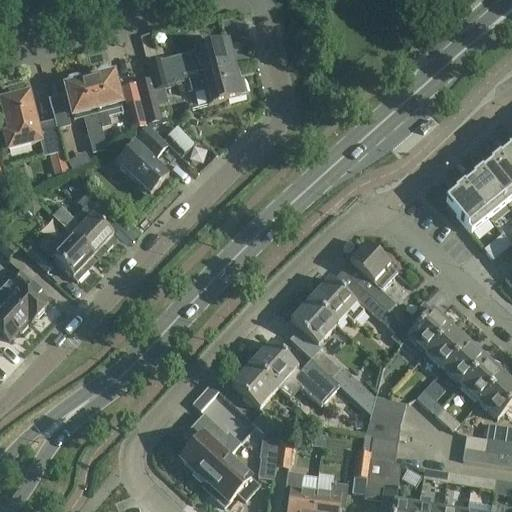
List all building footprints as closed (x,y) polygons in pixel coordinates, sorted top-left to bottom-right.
[(182,86),(234,73),(227,46),(194,54),(195,59),(181,63),(185,75),(179,77),(166,80),(162,66),(147,70),(151,83),(153,94),(165,91),(182,86)] [(182,86),(182,87),(184,96),(196,93),(196,94),(204,92),(208,108),(246,99),(242,81),(236,82),(234,73),(182,86)] [(121,111),(113,79),(110,79),(107,77),(100,78),(98,82),(89,85),(101,132),(110,130),(107,115),(121,111)] [(153,94),(151,83),(137,86),(140,97),(153,94)] [(107,153),(101,132),(89,85),(79,87),(76,85),(69,86),(67,90),(65,91),(73,123),(82,121),(92,157),(107,153)] [(146,130),(135,86),(120,90),(131,134),(146,130)] [(169,107),(165,91),(153,94),(140,97),(143,107),(147,128),(163,124),(159,110),(169,107)] [(35,128),(28,99),(1,106),(12,152),(39,145),(43,160),(61,155),(56,133),(54,123),(35,128)] [(62,99),(48,103),(54,123),(56,133),(70,129),(62,99)] [(171,154),(190,171),(200,160),(181,143),(171,154)] [(511,149),(507,154),(508,155),(499,162),(498,161),(497,161),(511,179),(511,149)] [(141,156),(133,163),(128,159),(117,170),(149,199),(168,180),(144,157),(143,158),(141,156)] [(511,203),(511,179),(497,161),(489,168),(490,169),(482,176),(481,175),(480,176),(506,208),(511,203)] [(53,169),(56,189),(71,187),(68,167),(53,169)] [(506,208),(480,176),(471,183),(472,184),(464,191),(463,190),(462,190),(489,222),(506,208)] [(123,182),(116,190),(128,202),(136,194),(123,182)] [(489,222),(462,190),(454,197),(455,198),(445,206),(470,238),(489,222)] [(64,233),(97,265),(118,243),(107,233),(117,223),(88,195),(77,206),(82,211),(72,222),(61,211),(52,220),(64,232),(64,233)] [(97,265),(64,233),(43,254),(77,286),(97,265)] [(0,238),(0,254),(7,261),(17,251),(2,237),(0,238)] [(492,264),(511,249),(502,239),(483,254),(492,264)] [(365,248),(349,266),(341,274),(365,296),(387,317),(396,308),(382,295),(397,278),(365,248)] [(46,277),(54,269),(32,249),(24,257),(46,277)] [(0,293),(0,295),(31,325),(48,307),(41,300),(43,298),(18,274),(0,293)] [(365,296),(341,274),(334,282),(379,326),(380,324),(394,338),(401,330),(387,317),(365,296)] [(328,283),(309,304),(337,330),(345,321),(353,328),(364,316),(328,283)] [(31,325),(0,295),(0,336),(8,345),(28,324),(30,326),(31,325)] [(337,330),(309,304),(290,325),(317,351),(337,330)] [(427,359),(453,331),(451,329),(450,331),(436,318),(437,316),(433,313),(432,314),(423,306),(401,330),(394,338),(390,342),(400,350),(408,342),(427,359)] [(453,331),(427,359),(445,376),(471,347),(469,345),(467,347),(454,334),(455,333),(453,331)] [(337,389),(331,383),(310,364),(301,375),(270,347),(250,368),(278,393),(288,382),(320,412),(339,391),(337,389)] [(471,347),(445,376),(462,392),(488,363),(486,362),(485,363),(471,351),(473,349),(471,347)] [(310,364),(331,383),(339,375),(319,355),(310,364)] [(488,363),(462,392),(480,408),(506,380),(504,378),(507,376),(496,365),(492,370),(489,367),(490,365),(488,363)] [(278,393),(250,368),(231,389),(259,414),(278,393)] [(506,380),(480,408),(496,424),(511,406),(511,388),(506,383),(508,381),(506,380)] [(414,400),(428,388),(423,382),(408,394),(414,400)] [(447,389),(436,398),(443,407),(455,397),(447,389)] [(428,414),(435,406),(423,395),(416,403),(428,414)] [(379,415),(402,422),(405,409),(375,401),(371,414),(379,415)] [(446,430),(453,422),(441,411),(434,419),(446,430)] [(368,427),(399,433),(402,422),(379,415),(371,414),(368,427)] [(252,428),(272,446),(273,447),(283,435),(263,416),(252,428)] [(205,486),(227,463),(216,452),(226,440),(203,419),(183,441),(193,450),(180,463),(205,486)] [(365,439),(374,441),(397,446),(399,433),(368,427),(365,439)] [(486,444),(490,445),(511,447),(511,432),(488,428),(486,444)] [(372,453),(395,457),(397,446),(374,441),(372,453)] [(490,445),(486,444),(466,441),(464,453),(488,457),(490,445)] [(279,445),(278,452),(275,471),(288,473),(292,446),(279,445)] [(511,460),(511,447),(490,445),(488,457),(511,460)] [(278,452),(273,447),(272,446),(260,463),(257,482),(273,484),(275,471),(278,452)] [(370,464),(394,468),(395,457),(372,453),(370,464)] [(488,457),(464,453),(462,465),(486,469),(488,457)] [(353,486),(353,481),(366,483),(370,457),(357,455),(356,461),(350,460),(347,485),(353,486)] [(511,472),(511,460),(488,457),(486,469),(511,472)] [(227,463),(205,486),(228,507),(250,484),(227,463)] [(400,469),(394,468),(370,464),(365,491),(383,494),(379,511),(417,511),(418,510),(417,510),(395,506),(397,496),(400,469)] [(447,487),(448,477),(432,474),(431,484),(447,487)] [(312,511),(315,496),(300,494),(303,478),(288,476),(287,482),(283,506),(288,506),(287,511),(312,511)] [(470,491),(472,481),(456,478),(454,488),(470,491)] [(494,495),(495,484),(480,482),(478,492),(494,495)] [(511,487),(495,484),(494,495),(494,498),(511,500),(511,487)] [(315,496),(312,511),(343,511),(347,490),(332,488),(331,498),(315,496)] [(431,511),(428,511),(430,502),(419,500),(417,510),(418,510),(417,511),(431,511)]
